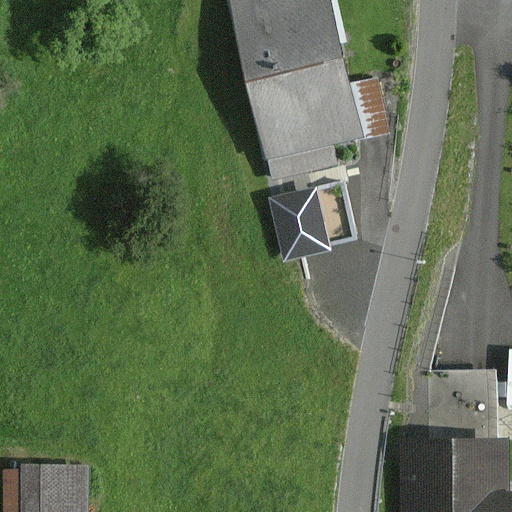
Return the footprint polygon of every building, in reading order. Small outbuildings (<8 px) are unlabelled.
[(230,0),(270,182),(336,167),(332,146),(360,140),(348,85),(329,0),(230,0)] [(377,78),(348,85),(360,140),(389,134),(377,78)] [(343,183),(269,201),(284,263),(332,252),(330,246),(357,239),(343,183)] [(430,442),(497,441),(496,371),(429,372),(430,442)] [(430,442),(398,442),(399,511),(508,511),(508,440),(497,441),(430,442)] [(80,511),(81,471),(7,471),(6,511),(80,511)]
